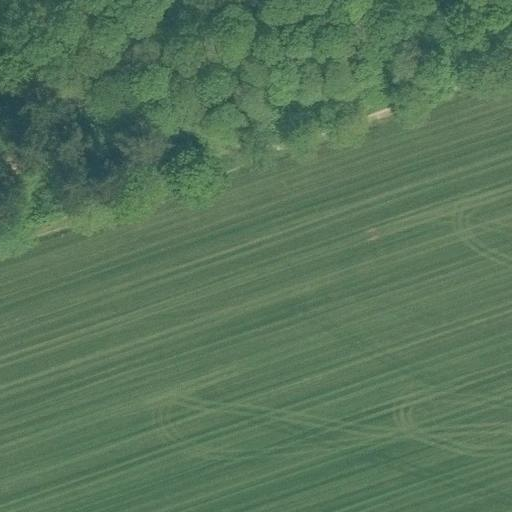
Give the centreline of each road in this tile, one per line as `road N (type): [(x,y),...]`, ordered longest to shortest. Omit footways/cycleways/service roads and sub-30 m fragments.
road 1 (track): [(511,79),(233,171)]
road 2 (track): [(233,171),(212,156),(0,82)]
road 3 (track): [(233,171),(0,246)]
